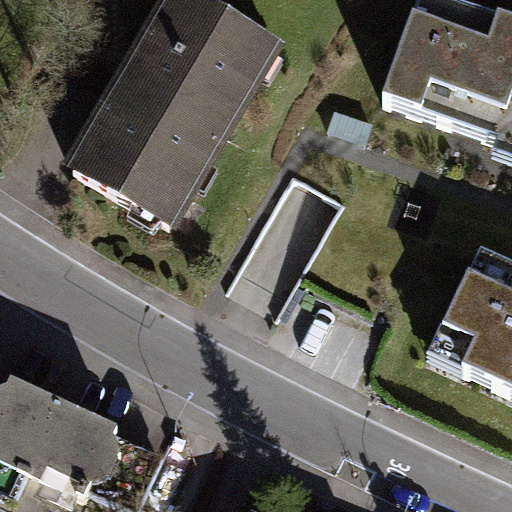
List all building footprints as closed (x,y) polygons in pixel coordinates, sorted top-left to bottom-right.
[(188,0),(174,0),(72,177),(166,231),(272,49),(188,0)] [(511,26),(438,0),(418,0),(379,108),(511,155),(511,26)] [(511,268),(480,254),(441,338),(473,351),(461,380),(511,403),(511,268)] [(0,511),(78,511),(80,508),(86,495),(96,471),(118,462),(109,444),(114,432),(10,387),(7,394),(0,396),(0,511)] [(136,511),(159,466),(109,444),(118,462),(96,471),(86,495),(121,511),(136,511)]
